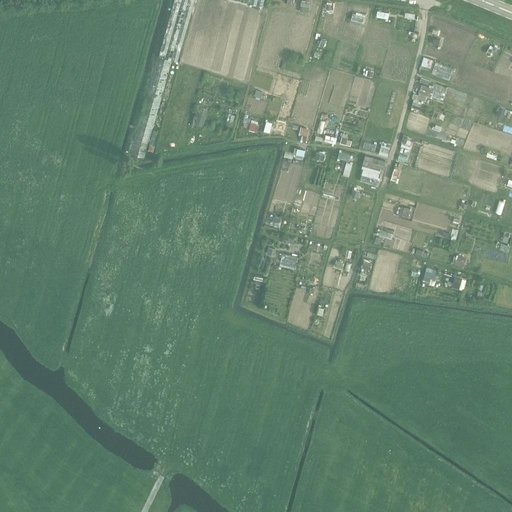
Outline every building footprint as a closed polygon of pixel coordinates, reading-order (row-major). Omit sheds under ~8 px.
[(178,61),(194,0),(175,0),(159,56),(157,56),(129,154),(145,158),(172,60),(178,61)] [(365,12),(353,8),(350,19),(362,23),(365,12)] [(440,39),(431,37),(429,45),(438,47),(440,39)] [(435,58),(425,56),(423,63),(433,66),(435,58)] [(431,97),(433,88),(422,84),(418,95),(413,93),(412,98),(425,102),(427,95),(431,97)] [(309,148),(300,145),(298,153),(307,155),(309,148)] [(384,169),(386,161),(365,155),(361,168),(363,169),(360,180),(376,184),(380,168),(384,169)]
